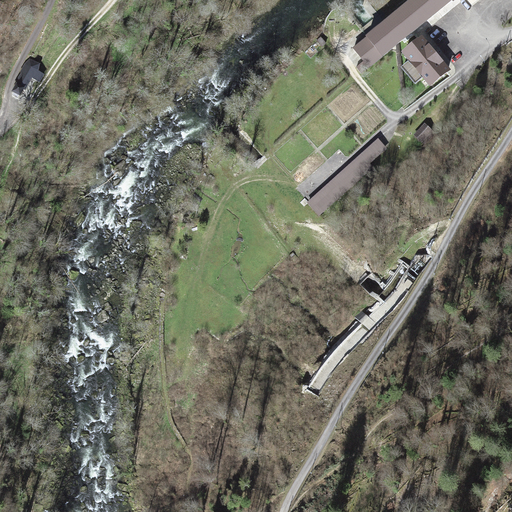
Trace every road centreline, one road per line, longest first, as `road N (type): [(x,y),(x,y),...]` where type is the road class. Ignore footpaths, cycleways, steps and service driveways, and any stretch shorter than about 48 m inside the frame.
road 1 (unclassified): [(282,511),(511,131)]
road 2 (track): [(300,183),(255,177),(230,190),(210,230),(190,310)]
road 3 (track): [(111,0),(0,127)]
road 4 (unclassified): [(0,119),(54,0)]
